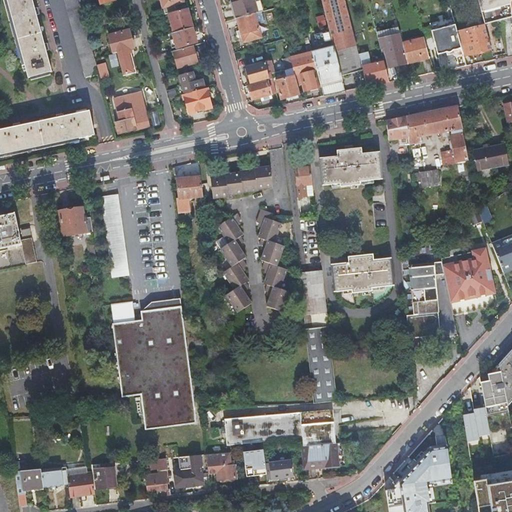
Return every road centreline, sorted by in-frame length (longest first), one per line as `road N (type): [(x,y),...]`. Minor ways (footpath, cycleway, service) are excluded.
road 1 (residential): [(241,132),(511,75)]
road 2 (residential): [(511,322),(376,475),(320,509)]
road 3 (residential): [(73,511),(308,484),(320,509)]
road 4 (residential): [(0,183),(170,147)]
road 5 (residential): [(170,147),(135,0)]
road 6 (residential): [(206,0),(241,132)]
